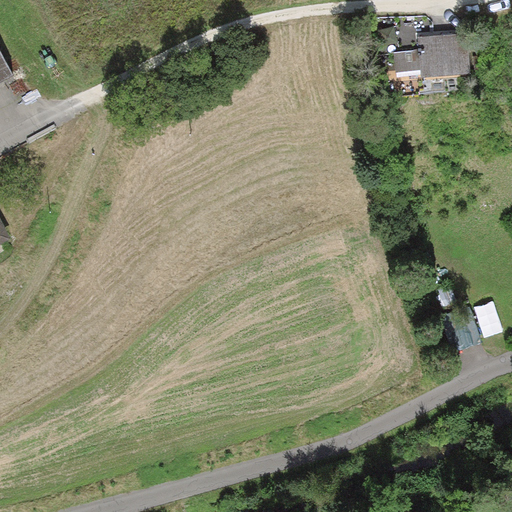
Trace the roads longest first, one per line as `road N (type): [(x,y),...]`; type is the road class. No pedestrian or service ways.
road 1 (unclassified): [(102,511),(329,448),(511,360)]
road 2 (residential): [(0,145),(201,41),(267,20)]
road 3 (track): [(0,324),(107,120),(99,92)]
road 4 (track): [(267,20),(478,0)]
